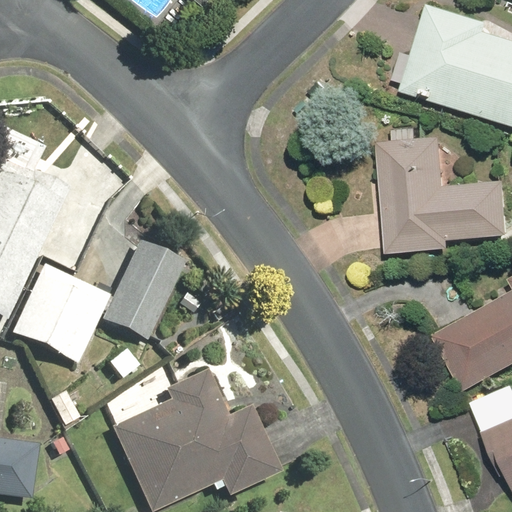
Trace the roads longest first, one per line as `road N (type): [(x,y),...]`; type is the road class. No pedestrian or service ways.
road 1 (residential): [(404,511),(374,429),(289,286),(175,141)]
road 2 (residential): [(175,141),(19,0)]
road 3 (residential): [(319,0),(175,141)]
